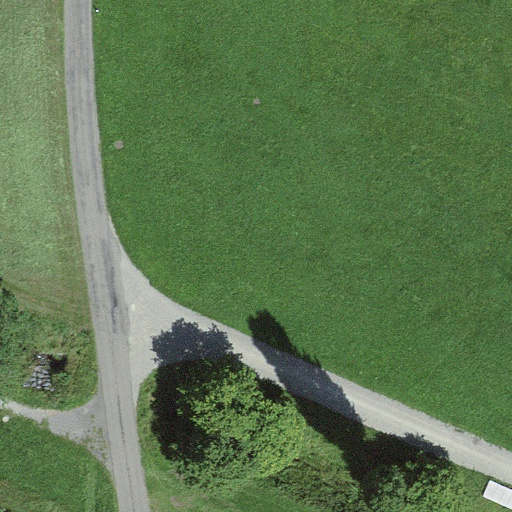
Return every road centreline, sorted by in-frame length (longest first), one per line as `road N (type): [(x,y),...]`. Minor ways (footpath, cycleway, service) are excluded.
road 1 (residential): [(81,0),(85,169),(133,511)]
road 2 (track): [(511,472),(102,292)]
